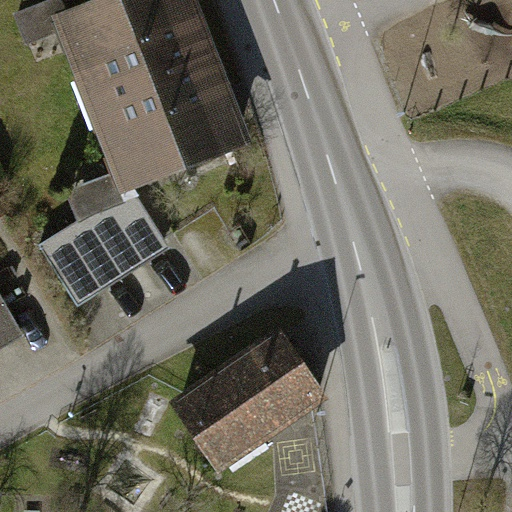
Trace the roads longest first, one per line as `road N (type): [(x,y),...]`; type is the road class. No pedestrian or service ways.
road 1 (residential): [(351,226),(0,428)]
road 2 (secondary): [(351,226),(392,394),(405,511)]
road 3 (secondary): [(278,0),(351,226)]
